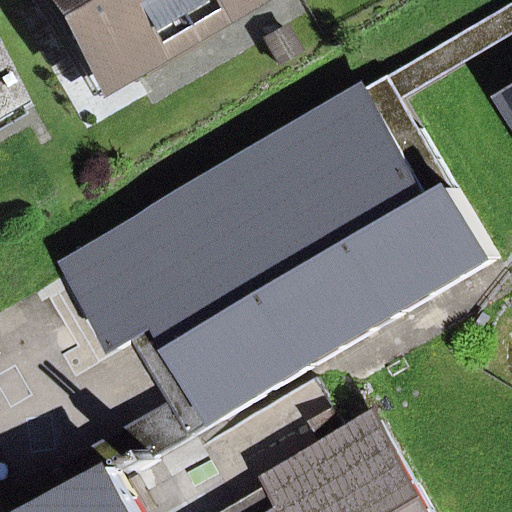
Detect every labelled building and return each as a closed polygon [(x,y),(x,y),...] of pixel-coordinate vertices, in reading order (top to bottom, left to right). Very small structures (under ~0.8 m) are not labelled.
[(123,53),(89,73),(45,0),(30,0),(88,97),(133,71),(126,59),(123,53)] [(123,53),(126,59),(221,3),(226,0),(45,0),(89,73),(123,53)] [(228,14),(252,0),(226,0),(221,3),(228,14)] [(422,144),(431,139),(410,100),(511,38),(511,5),(372,89),(409,152),(422,144)] [(409,152),(372,89),(73,265),(122,350),(163,326),(182,358),(220,424),(501,259),(431,139),(422,144),(409,152)] [(0,97),(0,123),(14,115),(3,96),(0,97)] [(155,452),(158,450),(155,445),(189,425),(176,403),(68,466),(83,493),(121,471),(138,462),(155,452)] [(434,511),(382,422),(279,483),(295,511),(434,511)] [(144,472),(161,462),(155,452),(138,462),(144,472)] [(145,511),(121,471),(83,493),(51,511),(145,511)] [(295,511),(279,483),(228,511),(295,511)]
